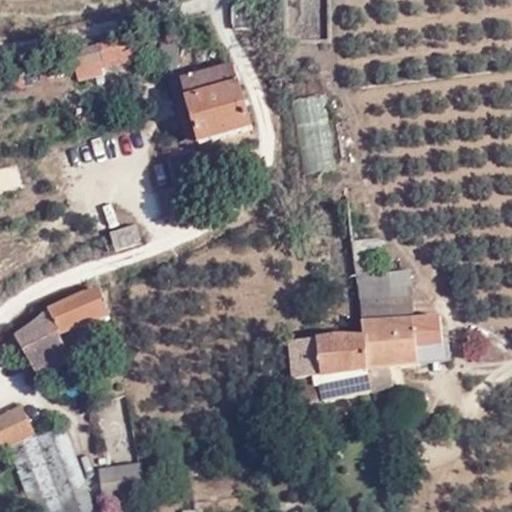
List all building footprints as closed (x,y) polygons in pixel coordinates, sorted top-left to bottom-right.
[(250,32),(249,7),(232,7),(232,32),(250,32)] [(60,62),(64,81),(98,70),(97,64),(133,53),(131,44),(60,62)] [(242,141),(226,78),(173,92),(186,153),(242,141)] [(328,172),(326,95),(295,96),(297,173),(328,172)] [(147,202),(153,230),(170,226),(163,197),(147,202)] [(103,265),(128,254),(124,237),(98,245),(103,265)] [(355,330),(407,327),(403,281),(375,282),(371,251),(345,252),(355,330)] [(288,255),(251,257),(256,346),(293,344),(288,255)] [(90,316),(92,300),(32,327),(6,349),(14,363),(27,381),(61,364),(49,336),(90,316)] [(355,330),(356,337),(357,343),(334,344),(284,350),(291,413),(386,395),(382,374),(410,371),(409,355),(408,349),(433,348),(432,325),(407,327),(355,330)] [(6,349),(0,353),(0,371),(14,363),(6,349)] [(0,422),(0,455),(25,439),(11,416),(0,422)] [(85,511),(55,434),(27,443),(25,439),(0,455),(22,511),(85,511)] [(133,475),(97,478),(92,479),(95,505),(137,498),(133,475)]
